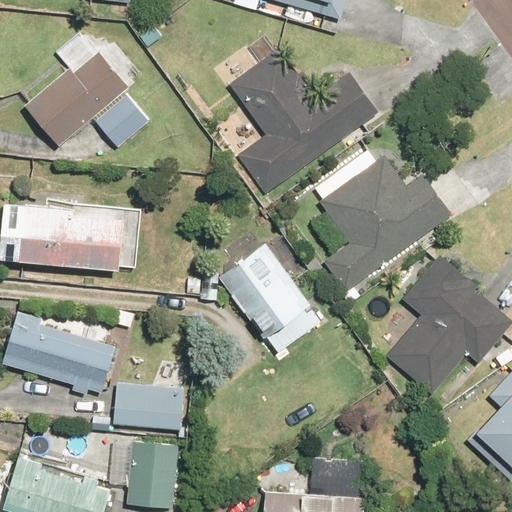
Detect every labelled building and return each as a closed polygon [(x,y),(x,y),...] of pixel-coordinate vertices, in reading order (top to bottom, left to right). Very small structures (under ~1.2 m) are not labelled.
[(273,0),(340,19),(345,0),(273,0)] [(265,195),(379,112),(350,72),(316,97),(278,46),(227,84),(265,135),(236,156),(265,195)] [(68,67),(23,105),(58,146),(128,88),(97,51),(73,72),(68,67)] [(131,91),(100,116),(120,140),(151,114),(131,91)] [(324,262),(346,292),(451,215),(422,175),(407,185),(383,153),(316,201),(348,244),(324,262)] [(0,224),(0,256),(118,268),(119,264),(135,266),(140,207),(46,198),(46,204),(2,200),(0,224)] [(311,303),(265,241),(220,274),(265,336),(311,303)] [(477,287),(439,254),(402,298),(420,314),(386,354),(432,393),(466,353),(478,363),(511,323),(511,319),(475,289),(477,287)] [(16,308),(0,361),(73,383),(71,388),(87,393),(88,387),(101,391),(115,345),(42,323),(43,317),(16,308)] [(511,477),(511,371),(490,395),(500,403),(467,440),(510,479),(511,477)] [(116,381),(112,422),(180,428),(184,387),(116,381)] [(131,439),(126,501),(172,506),(178,443),(131,439)] [(16,453),(1,505),(25,511),(101,511),(109,487),(96,483),(98,477),(16,453)] [(363,511),(366,459),(312,456),(310,492),(263,489),(262,511),(363,511)]
